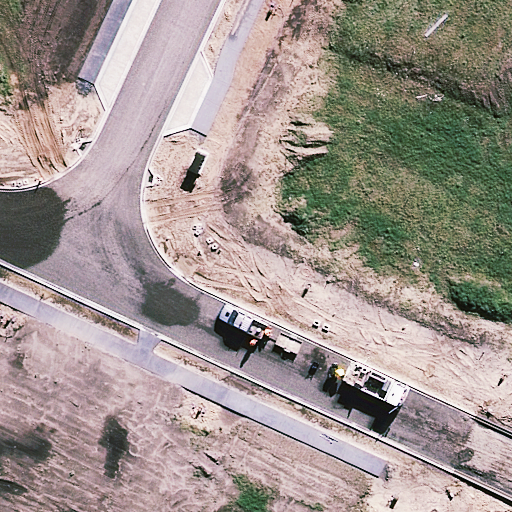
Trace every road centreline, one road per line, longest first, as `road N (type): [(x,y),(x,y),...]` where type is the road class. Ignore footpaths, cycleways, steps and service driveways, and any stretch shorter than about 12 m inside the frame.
road 1 (residential): [(511,469),(71,258)]
road 2 (residential): [(71,258),(191,0)]
